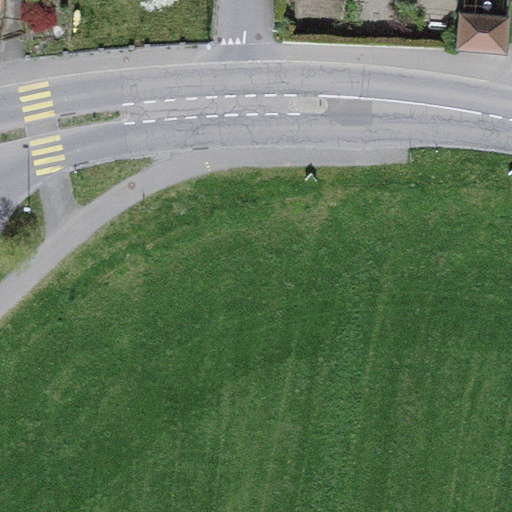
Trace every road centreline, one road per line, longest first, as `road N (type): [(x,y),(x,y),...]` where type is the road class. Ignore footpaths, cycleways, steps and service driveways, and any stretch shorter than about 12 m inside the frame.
road 1 (secondary): [(231,101),(360,102),(511,122)]
road 2 (secondary): [(0,136),(231,101)]
